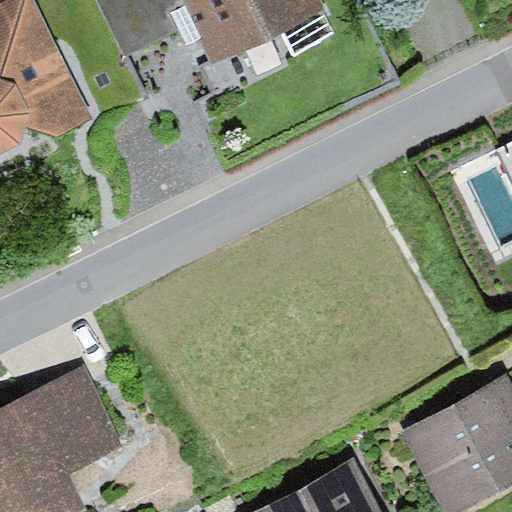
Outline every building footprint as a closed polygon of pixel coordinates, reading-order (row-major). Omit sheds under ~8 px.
[(36,0),(0,0),(0,141),(22,134),(26,116),(57,127),(92,112),(36,0)] [(319,0),(101,0),(127,53),(196,19),(214,56),(321,4),(319,0)] [(83,363),(0,402),(0,511),(49,511),(86,495),(68,458),(118,434),(83,363)] [(511,383),(506,373),(404,429),(446,505),(511,468),(511,383)] [(384,511),(354,454),(245,511),(384,511)]
